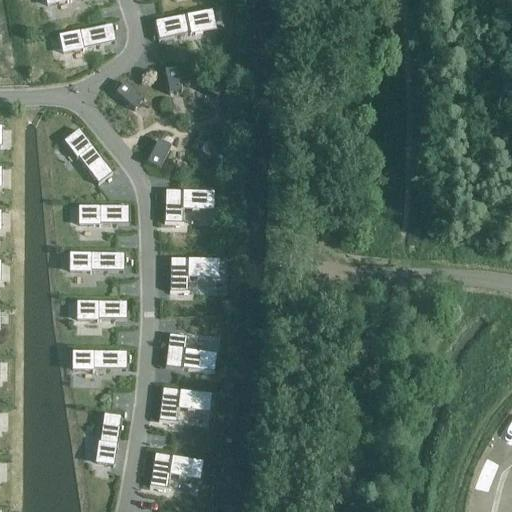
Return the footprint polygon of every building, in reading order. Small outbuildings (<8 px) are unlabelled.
[(157,23),(160,40),(216,29),(213,13),(157,23)] [(114,27),(62,37),(65,55),(117,43),(114,27)] [(167,72),(171,93),(183,91),(179,70),(167,72)] [(209,98),(220,102),(230,79),(219,74),(209,98)] [(126,85),(118,96),(137,110),(145,100),(126,85)] [(113,175),(80,133),(67,143),(100,185),(113,175)] [(150,167),(160,171),(170,148),(160,143),(150,167)] [(209,143),(201,154),(221,168),(228,158),(209,143)] [(215,194),(167,192),(166,223),(182,225),(183,211),(214,212),(215,194)] [(128,209),(80,209),(81,227),(128,226),(128,209)] [(125,257),(71,256),(71,273),(125,274),(125,257)] [(221,263),(173,261),(172,292),(188,294),(189,280),(220,281),(221,263)] [(128,305),(79,305),(79,322),(128,322),(128,305)] [(168,369),(214,374),(217,355),(186,351),(188,339),(171,337),(168,369)] [(127,355),(73,355),(74,372),(127,373),(127,355)] [(213,397),(165,391),(160,423),(177,426),(179,411),(211,416),(213,397)] [(122,419),(106,417),(98,465),(114,468),(122,419)] [(205,463),(157,457),(152,489),(169,492),(171,477),(203,481),(205,463)]
